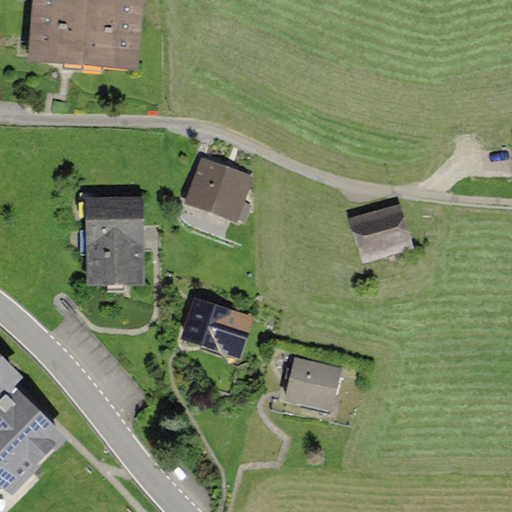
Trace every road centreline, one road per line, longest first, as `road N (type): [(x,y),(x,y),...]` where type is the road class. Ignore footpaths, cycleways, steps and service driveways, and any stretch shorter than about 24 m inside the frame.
road 1 (residential): [(0,115),(177,122),(213,129),(343,185),(442,198)]
road 2 (unclassified): [(0,304),(51,352),(180,511)]
